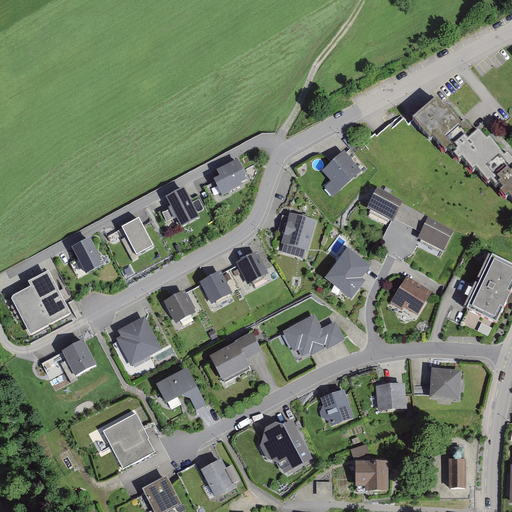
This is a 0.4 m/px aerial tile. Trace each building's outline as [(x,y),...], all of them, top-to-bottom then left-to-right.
[(446,115),(435,102),(410,123),(435,153),(442,147),(454,161),(459,156),(473,173),(477,170),(487,181),(490,179),(511,205),(511,162),(508,158),(505,161),(492,145),(487,148),(480,139),(477,140),(465,126),(461,128),(448,113),(446,115)] [(345,155),(323,174),(332,184),(326,189),(335,199),(363,175),(345,155)] [(249,183),(238,164),(218,175),(221,181),(207,189),(216,206),(244,190),(242,187),(249,183)] [(202,222),(184,192),(167,202),(172,210),(163,216),(170,229),(179,223),(185,232),(202,222)] [(403,206),(377,193),(368,212),(393,225),(395,221),(402,207),(403,206)] [(429,221),(402,207),(395,221),(422,235),(429,221)] [(316,224),(290,216),(281,246),(284,247),(282,254),(305,261),(316,224)] [(454,235),(428,222),(422,235),(418,242),(444,255),(454,235)] [(154,250),(140,223),(122,232),(127,241),(124,242),(134,263),(139,260),(137,258),(154,250)] [(105,269),(91,243),(74,253),(78,261),(86,276),(88,278),(105,269)] [(258,252),(238,262),(249,284),(269,274),(258,252)] [(371,269),(349,253),(327,282),(352,300),(365,282),(363,279),(371,269)] [(511,316),(511,264),(497,257),(472,315),(496,324),(507,329),(511,316)] [(86,276),(78,261),(71,266),(79,280),(86,276)] [(221,270),(199,280),(210,304),(232,294),(221,270)] [(72,317),(50,275),(29,286),(32,291),(12,302),(31,339),(72,317)] [(431,295),(407,281),(392,307),(402,313),(404,308),(418,316),(431,295)] [(187,290),(166,299),(177,324),(198,315),(187,290)] [(496,324),(472,315),(467,310),(460,327),(490,339),(496,324)] [(320,314),(286,329),(300,361),(346,341),(338,323),(326,328),(320,314)] [(150,320),(122,335),(126,341),(117,346),(131,373),(168,354),(150,320)] [(258,337),(214,358),(227,386),(258,372),(251,358),(265,352),(258,337)] [(76,380),(98,368),(85,345),(62,357),(70,370),(76,380)] [(70,370),(61,355),(42,366),(51,381),(70,370)] [(468,373),(437,370),(434,400),(465,403),(468,373)] [(187,372),(156,389),(170,414),(192,402),(197,412),(206,407),(187,372)] [(411,385),(381,388),(384,413),(413,410),(411,385)] [(352,389),(324,400),(328,409),(323,418),(326,423),(335,430),(363,419),(352,389)] [(137,406),(94,428),(102,443),(108,441),(141,424),(144,421),(137,406)] [(264,451),(262,439),(254,432),(238,437),(237,445),(252,478),(280,494),(314,472),(318,463),(298,423),(285,427),(272,434),(264,451)] [(157,455),(141,424),(108,441),(124,472),(157,455)] [(366,444),(351,449),(354,458),(369,453),(366,444)] [(464,451),(452,451),(452,463),(449,463),(449,494),(467,493),(467,463),(464,463),(464,451)] [(230,460),(205,473),(221,502),(245,489),(230,460)] [(388,461),(356,461),(356,486),(373,486),(373,491),(388,491),(388,461)] [(178,511),(184,509),(167,476),(143,488),(155,511),(154,511),(178,511)] [(332,482),(317,482),(317,495),(332,495),(332,482)]
